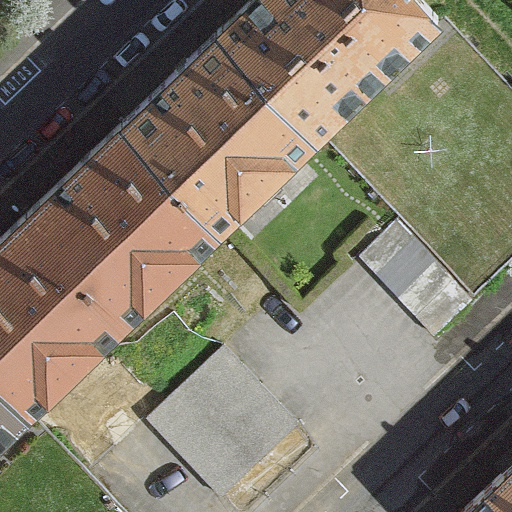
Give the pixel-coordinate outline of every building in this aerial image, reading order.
[(0,0),(0,19),(20,0),(0,0)] [(248,0),(219,28),(317,129),(438,15),(423,0),(248,0)] [(438,15),(317,129),(399,217),(474,295),(511,257),(511,86),(440,12),(438,15)] [(317,129),(219,28),(183,62),(122,120),(219,221),(317,129)] [(219,221),(122,120),(86,155),(26,212),(123,313),(171,268),(219,221)] [(123,313),(26,212),(0,236),(0,380),(26,407),(75,360),(123,313)] [(399,217),(360,254),(434,332),(474,295),(399,217)] [(223,342),(146,415),(221,493),(298,421),(223,342)] [(0,431),(26,407),(0,380),(0,431)] [(26,407),(0,431),(0,511),(126,511),(88,471),(26,407)] [(511,511),(511,452),(453,508),(456,511),(511,511)]
